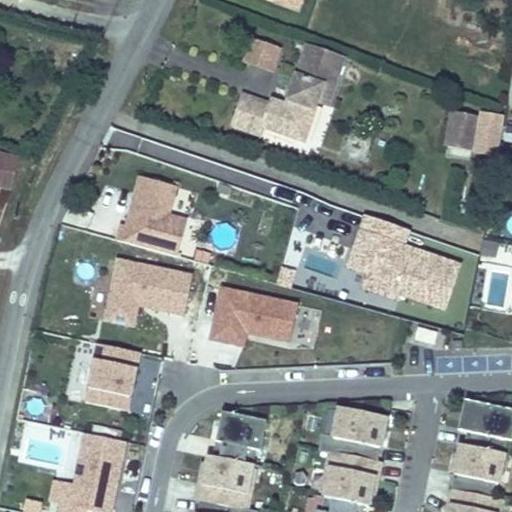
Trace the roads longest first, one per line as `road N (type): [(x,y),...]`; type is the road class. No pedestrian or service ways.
road 1 (residential): [(0,379),(45,210),(162,0)]
road 2 (residential): [(158,511),(169,454),(187,417),(216,395),(431,384)]
road 3 (unknown): [(0,1),(138,42)]
road 4 (residential): [(431,384),(404,511)]
